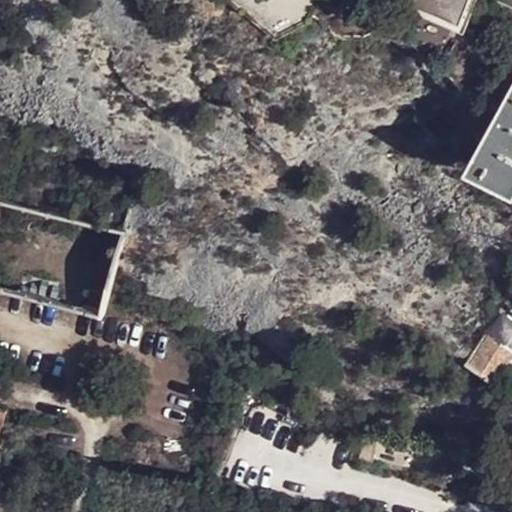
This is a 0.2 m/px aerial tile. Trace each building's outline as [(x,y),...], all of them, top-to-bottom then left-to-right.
[(417,0),(464,19),(471,0),(417,0)] [(511,88),(474,159),(511,179),(511,88)] [(19,287),(53,297),(50,278),(22,272),(19,287)] [(106,313),(113,282),(115,277),(109,276),(88,296),(91,311),(106,313)] [(472,365),(486,374),(505,346),(491,338),(472,365)]
